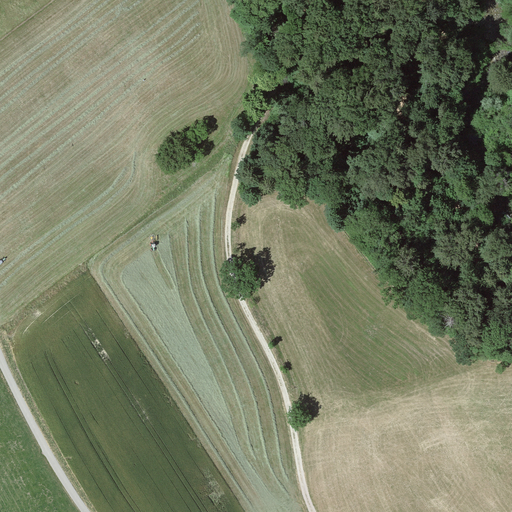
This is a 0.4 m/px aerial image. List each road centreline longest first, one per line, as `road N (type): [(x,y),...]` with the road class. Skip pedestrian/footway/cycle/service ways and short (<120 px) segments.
road 1 (track): [(312,511),(276,368),(235,285),(228,245),(249,135),(279,86),(278,49),(248,0)]
road 2 (unclassified): [(86,511),(0,356)]
